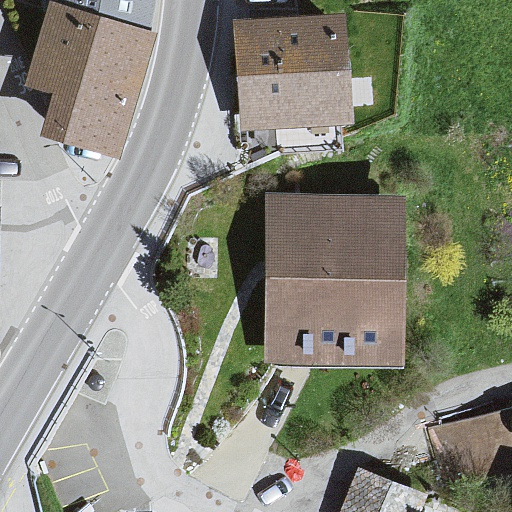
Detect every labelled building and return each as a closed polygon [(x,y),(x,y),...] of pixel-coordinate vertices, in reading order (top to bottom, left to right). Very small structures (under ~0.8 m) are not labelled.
[(158,33),(54,3),(36,83),(57,96),(52,129),(123,149),(158,33)] [(359,6),(236,21),(243,133),(361,124),(359,6)] [(416,194),(263,194),(258,367),(401,377),(416,194)] [(9,205),(0,204),(0,335),(3,336),(9,205)] [(427,511),(434,495),(372,472),(356,511),(427,511)]
